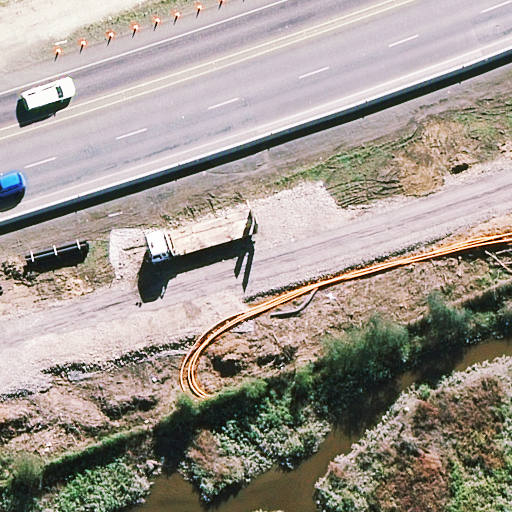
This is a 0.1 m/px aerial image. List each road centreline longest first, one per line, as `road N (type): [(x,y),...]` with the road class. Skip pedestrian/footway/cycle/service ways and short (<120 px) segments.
road 1 (trunk): [(0,193),(511,31)]
road 2 (trunk): [(0,71),(229,0)]
